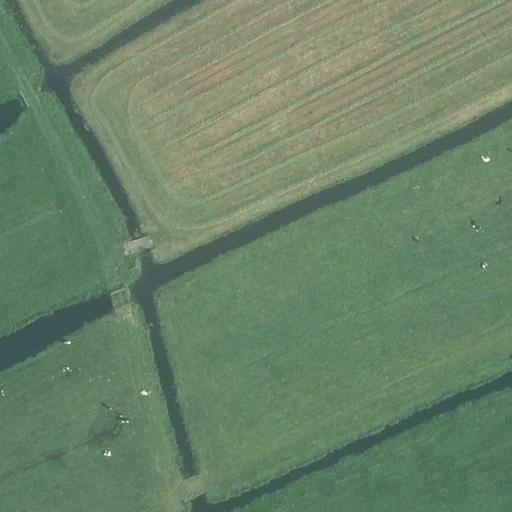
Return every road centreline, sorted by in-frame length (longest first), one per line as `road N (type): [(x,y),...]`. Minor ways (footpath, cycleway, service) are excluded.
road 1 (track): [(173,511),(107,260),(158,239)]
road 2 (track): [(107,260),(0,32)]
